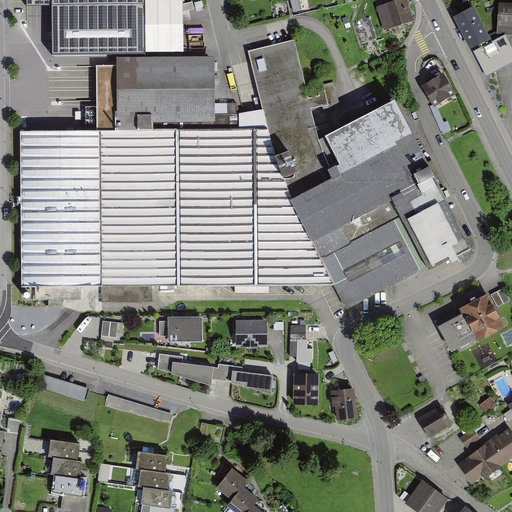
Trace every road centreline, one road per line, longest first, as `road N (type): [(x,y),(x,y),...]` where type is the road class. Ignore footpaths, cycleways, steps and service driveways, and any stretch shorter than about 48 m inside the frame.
road 1 (tertiary): [(382,444),(346,335),(468,278),(487,254),(411,69),(415,47),(441,27)]
road 2 (residential): [(382,444),(221,407),(25,346),(0,331)]
road 3 (tertiary): [(441,27),(511,172)]
road 4 (residential): [(382,444),(406,451),(484,511)]
